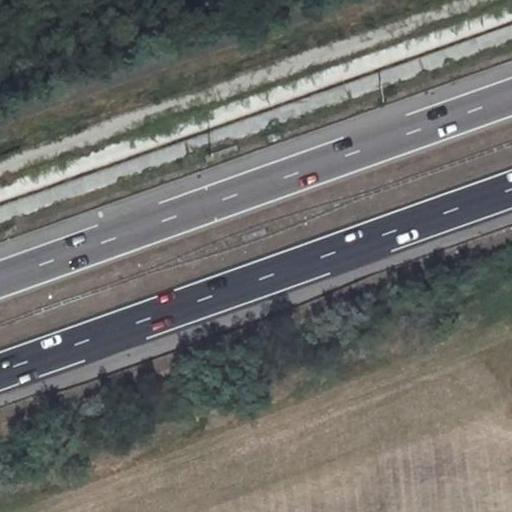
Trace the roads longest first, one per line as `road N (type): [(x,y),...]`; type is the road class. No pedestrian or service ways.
road 1 (motorway): [(0,372),(511,188)]
road 2 (motorway): [(511,99),(0,279)]
